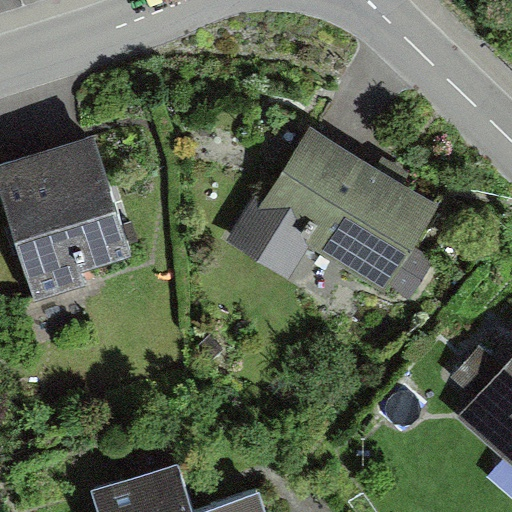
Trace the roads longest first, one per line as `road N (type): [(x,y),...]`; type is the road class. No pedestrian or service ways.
road 1 (residential): [(367,0),(511,142)]
road 2 (residential): [(0,70),(187,0)]
